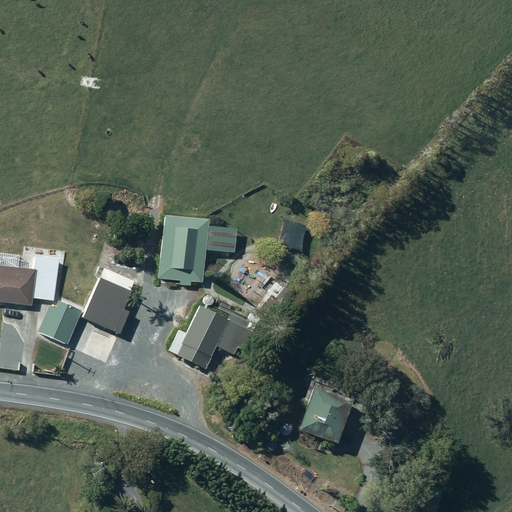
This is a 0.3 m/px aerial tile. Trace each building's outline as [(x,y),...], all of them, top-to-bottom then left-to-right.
[(190,281),(198,282),(205,272),(208,251),(235,254),(237,227),(209,225),(210,218),(164,213),(158,279),(178,281),(178,284),(190,285),(190,281)] [(0,302),(30,306),(31,299),(54,301),(56,279),(58,258),(36,256),(34,268),(17,266),(18,258),(0,256),(0,302)] [(142,284),(105,267),(83,317),(119,333),(142,284)] [(212,311),(199,305),(187,333),(178,329),(168,352),(204,368),(214,345),(231,352),(249,311),(217,298),(212,311)] [(65,347),(82,310),(60,300),(56,310),(47,306),(35,332),(65,347)] [(352,398),(314,383),(297,428),(335,443),(352,398)] [(434,511),(442,490),(424,484),(413,511),(434,511)]
